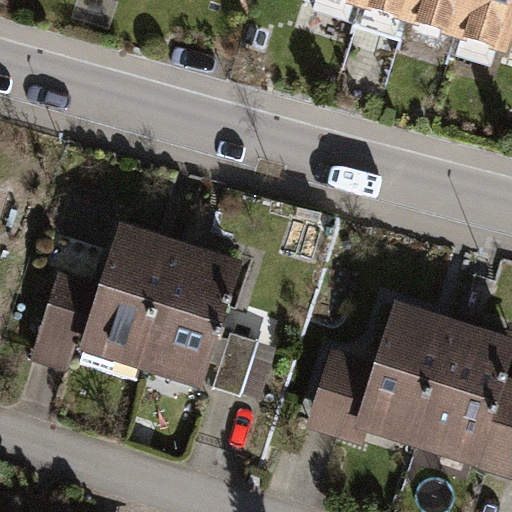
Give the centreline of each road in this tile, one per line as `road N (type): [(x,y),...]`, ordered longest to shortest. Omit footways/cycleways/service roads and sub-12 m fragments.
road 1 (residential): [(0,65),(511,208)]
road 2 (residential): [(227,511),(0,441)]
